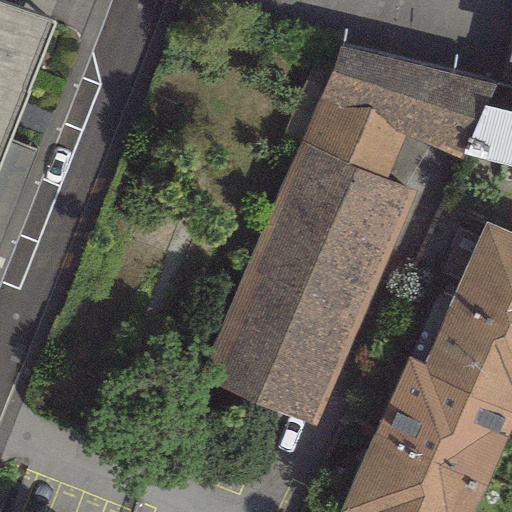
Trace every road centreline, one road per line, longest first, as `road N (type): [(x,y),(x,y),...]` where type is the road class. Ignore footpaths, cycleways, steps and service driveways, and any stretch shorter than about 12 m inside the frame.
road 1 (residential): [(141,0),(17,378)]
road 2 (unknown): [(17,378),(214,511)]
